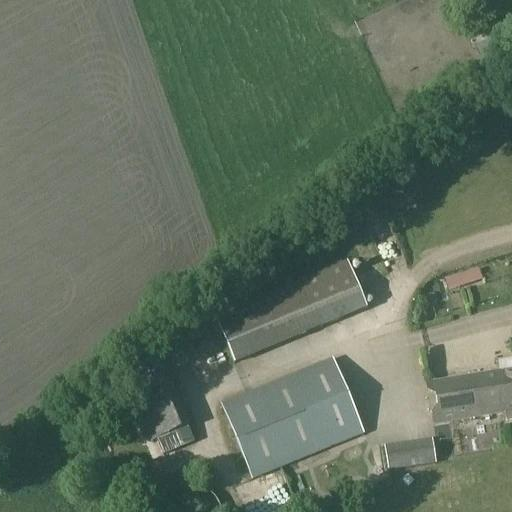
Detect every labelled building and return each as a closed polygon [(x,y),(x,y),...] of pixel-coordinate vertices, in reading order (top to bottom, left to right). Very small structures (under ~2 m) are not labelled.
[(499,52),(493,40),(474,49),(480,61),(499,52)] [(511,102),(488,115),(510,157),(511,155),(511,102)] [(379,122),(393,113),(386,104),(373,113),(379,122)] [(378,206),(360,214),(379,261),(397,254),(378,206)] [(234,365),(338,321),(366,309),(347,262),(213,318),(234,365)] [(476,271),(456,277),(459,288),(480,282),(476,271)] [(511,346),(490,348),(491,358),(511,357),(511,346)] [(219,405),(251,482),(366,435),(333,358),(219,405)] [(511,358),(496,362),(498,375),(426,386),(432,426),(505,415),(506,423),(511,421),(511,358)] [(431,440),(383,448),(387,473),(436,466),(431,440)] [(219,511),(217,505),(213,499),(209,495),(205,492),(198,488),(191,487),(185,487),(178,488),(172,490),(167,494),(162,498),(158,503),(156,509),(154,511),(219,511)]
